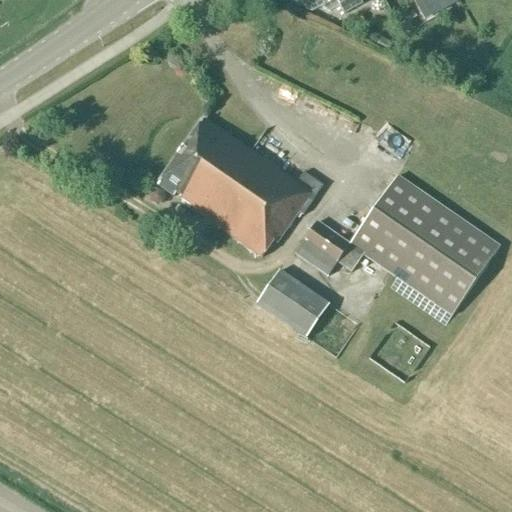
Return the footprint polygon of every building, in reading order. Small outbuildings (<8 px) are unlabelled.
[(298,0),(305,11),(311,12),(321,7),(322,8),(329,12),(338,7),(343,16),(362,5),(359,0),(298,0)] [(465,154),(474,142),(497,159),(501,154),(444,109),(434,121),(448,132),(443,138),(465,154)] [(176,195),(196,209),(240,146),(203,120),(157,186),(174,198),(176,195)] [(300,188),(240,146),(196,209),(194,212),(261,259),(273,243),(276,245),(299,213),(305,218),(325,189),(308,177),(300,188)] [(396,177),(349,247),(364,258),(451,318),(499,247),(396,177)] [(162,208),(164,194),(149,191),(146,205),(162,208)] [(352,275),(364,258),(349,247),(318,225),(296,257),(328,278),(337,265),(352,275)] [(280,273),(257,306),(307,340),(330,307),(280,273)] [(313,336),(333,352),(349,330),(329,315),(313,336)]
